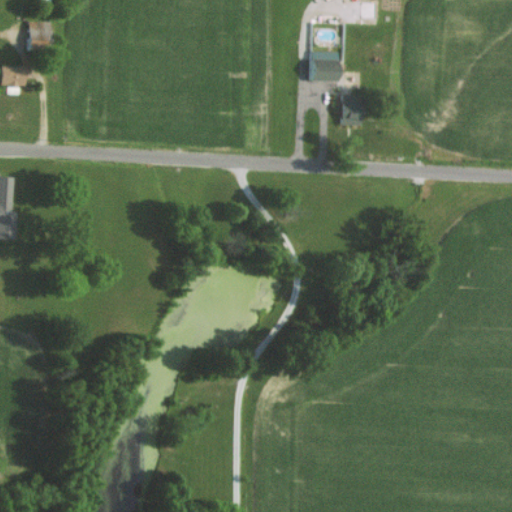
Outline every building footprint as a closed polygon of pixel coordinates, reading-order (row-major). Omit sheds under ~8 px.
[(43,20),(21,19),(21,40),(43,40),(43,20)] [(327,79),(332,52),(307,48),(302,75),(327,79)] [(16,64),(0,64),(0,84),(16,84),(16,64)] [(334,124),(355,123),(355,107),(334,108),(334,124)] [(7,175),(0,174),(0,237),(8,238),(9,209),(6,209),(7,175)]
